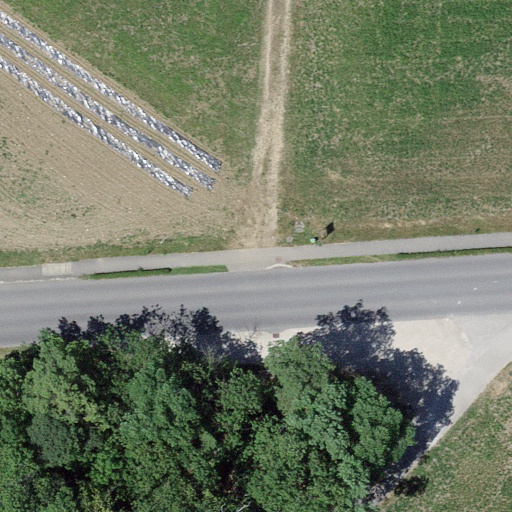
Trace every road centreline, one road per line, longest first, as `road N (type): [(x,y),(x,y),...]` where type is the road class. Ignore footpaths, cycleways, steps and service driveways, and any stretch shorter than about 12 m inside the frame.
road 1 (tertiary): [(511,288),(0,321)]
road 2 (track): [(259,306),(280,0)]
road 3 (track): [(351,511),(483,368),(502,288)]
